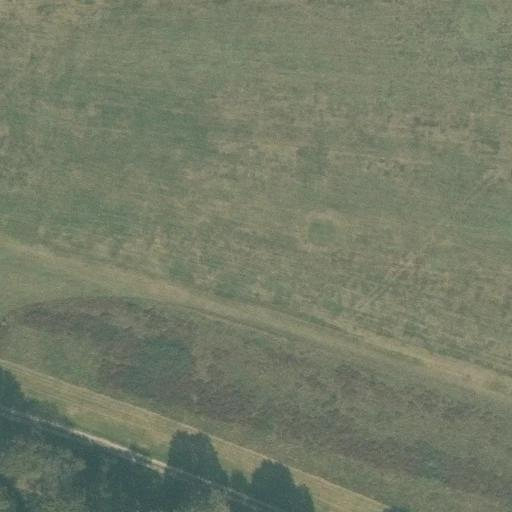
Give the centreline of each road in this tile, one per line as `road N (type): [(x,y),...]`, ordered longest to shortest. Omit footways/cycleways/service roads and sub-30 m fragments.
road 1 (track): [(0,413),(269,511)]
road 2 (track): [(0,442),(198,511)]
